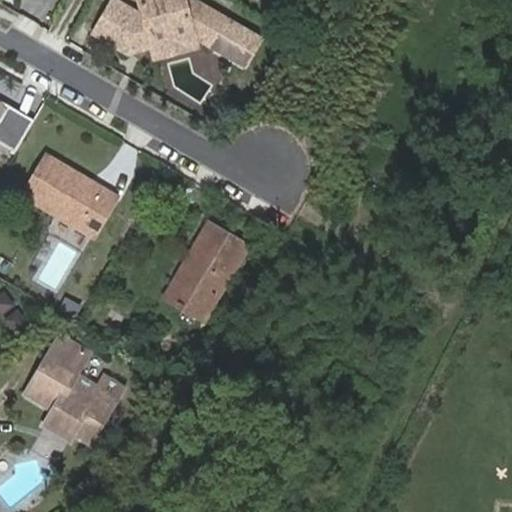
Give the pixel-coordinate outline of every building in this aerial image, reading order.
[(105,0),(89,29),(124,49),(133,34),(147,42),(189,33),(241,64),(256,38),(191,0),(138,0),(140,8),(133,10),(116,0),(105,0)] [(0,142),(15,152),(34,120),(0,100),(0,105),(4,108),(0,114),(0,142)] [(115,196),(48,157),(24,195),(91,233),(115,196)] [(243,246),(207,225),(165,295),(202,316),(243,246)] [(5,292),(0,296),(0,312),(3,317),(16,306),(5,292)] [(74,315),(80,306),(64,297),(58,305),(74,315)] [(50,422),(75,437),(77,432),(93,440),(121,393),(106,384),(101,392),(76,377),(88,355),(58,337),(42,366),(25,396),(54,414),(50,422)] [(373,390),(322,359),(303,389),(353,421),(373,390)] [(166,378),(178,385),(184,375),(172,368),(166,378)]
